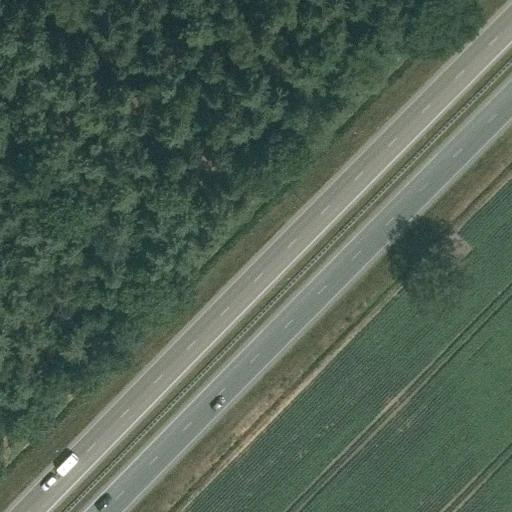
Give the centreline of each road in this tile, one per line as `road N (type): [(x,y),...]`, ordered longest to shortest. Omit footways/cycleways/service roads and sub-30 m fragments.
road 1 (trunk): [(511,23),(27,511)]
road 2 (trunk): [(103,511),(511,98)]
